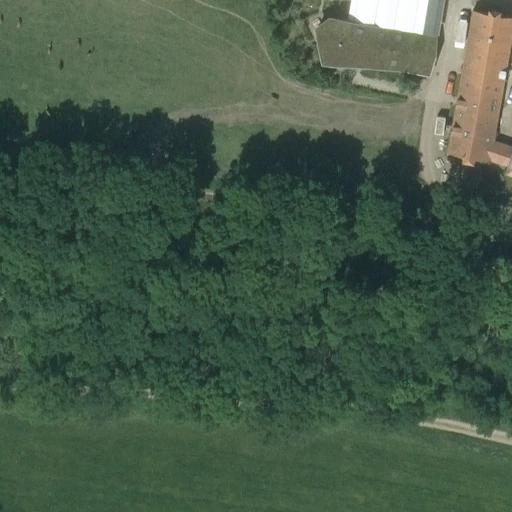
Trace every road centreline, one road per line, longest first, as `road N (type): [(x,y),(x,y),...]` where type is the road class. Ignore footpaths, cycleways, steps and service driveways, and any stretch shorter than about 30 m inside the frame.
road 1 (track): [(511,441),(363,412),(0,386)]
road 2 (track): [(441,219),(0,171)]
